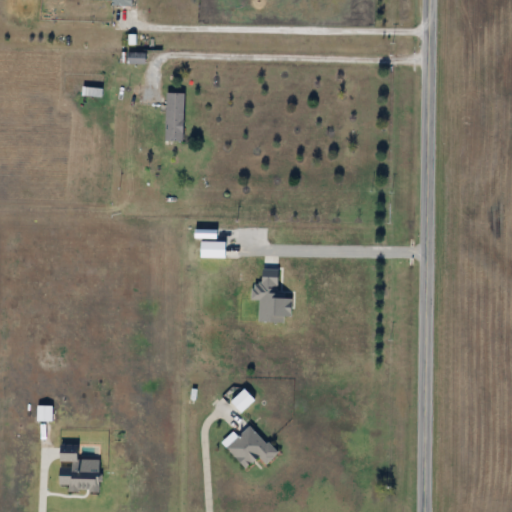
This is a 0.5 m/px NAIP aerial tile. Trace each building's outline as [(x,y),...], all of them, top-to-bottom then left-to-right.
[(136,0),(115,0),(115,7),(136,8),(136,0)] [(130,56),(130,64),(146,64),(146,56),(130,56)] [(167,142),(186,142),(186,95),(167,95),(167,142)] [(244,415),(258,401),(247,390),(233,403),(244,415)] [(261,458),(268,466),(279,454),(252,426),(228,449),(248,470),(261,458)]
